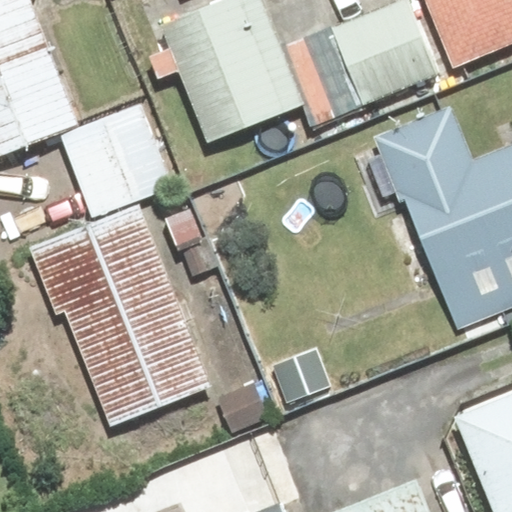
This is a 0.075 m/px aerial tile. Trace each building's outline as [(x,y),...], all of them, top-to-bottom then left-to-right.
[(55,0),(0,0),(0,163),(101,128),(55,0)] [(215,0),(168,17),(205,125),(302,92),(270,0),(215,0)] [(419,0),(400,0),(334,25),(366,110),(449,80),(419,0)] [(511,0),(431,0),(459,74),(511,53),(511,0)] [(511,139),(480,155),(460,93),(392,127),(453,319),(511,288),(511,139)] [(147,201),(37,248),(113,433),(223,385),(147,201)] [(265,381),(221,398),(237,438),(281,421),(265,381)] [(511,511),(511,394),(460,415),(498,511),(511,511)] [(288,511),(280,491),(228,511),(288,511)]
